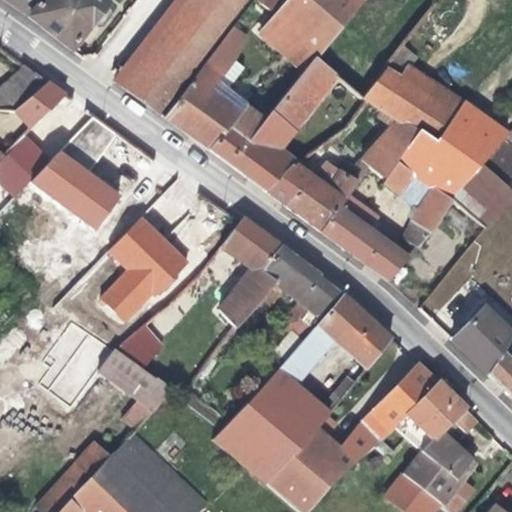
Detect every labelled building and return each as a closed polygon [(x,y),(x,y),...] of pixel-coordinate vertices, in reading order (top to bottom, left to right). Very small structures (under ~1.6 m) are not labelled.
[(1,0),(25,17),(37,0),(1,0)] [(37,0),(25,17),(53,37),(78,55),(115,5),(109,0),(37,0)] [(176,0),(115,84),(160,118),(253,0),(176,0)] [(314,61),(362,0),(273,0),(273,1),(279,7),(262,28),(309,67),(314,61)] [(243,39),(232,29),(160,118),(175,129),(188,138),(207,113),(243,67),(232,58),(243,39)] [(408,46),(365,101),(359,109),(374,118),(378,110),(397,122),(355,168),(363,176),(369,168),(389,181),(422,134),(438,143),(459,111),(403,80),(421,57),(408,46)] [(331,74),(314,61),(309,67),(271,114),(245,146),(221,130),(205,151),(244,179),(268,151),(281,137),(312,98),(331,74)] [(37,77),(23,67),(0,87),(0,111),(12,113),(16,112),(45,83),(37,77)] [(63,96),(45,83),(16,112),(12,113),(29,129),(63,96)] [(511,87),(486,117),(508,136),(511,131),(511,87)] [(405,237),(417,249),(433,232),(455,200),(454,199),(482,166),(508,136),(486,117),(467,101),(466,100),(459,111),(438,143),(422,134),(389,181),(386,185),(404,197),(419,173),(438,186),(423,210),(416,221),(418,224),(405,237)] [(224,126),(221,130),(245,146),(271,114),(255,102),(248,111),(242,107),(226,127),(224,126)] [(207,113),(188,138),(205,151),(221,130),(224,126),(207,113)] [(511,131),(508,136),(482,166),(507,190),(511,183),(511,131)] [(268,151),(244,179),(255,187),(263,193),(284,173),(289,168),(268,151)] [(455,200),(485,228),(511,252),(511,195),(507,190),(482,166),(454,199),(455,200)] [(355,168),(351,173),(348,176),(356,184),(363,176),(355,168)] [(302,187),(281,207),(305,223),(317,232),(336,209),(344,199),(356,184),(348,176),(351,173),(346,169),(326,192),(319,191),(314,196),(302,187)] [(284,173),(263,193),(281,207),(302,187),(284,173)] [(404,197),(423,210),(438,186),(419,173),(404,197)] [(344,199),(336,209),(356,223),(363,213),(344,199)] [(336,209),(317,232),(346,253),(365,267),(384,243),(356,223),(336,209)] [(105,252),(124,270),(97,299),(127,326),(189,260),(141,215),(105,252)] [(239,220),(236,223),(219,249),(233,260),(253,230),(239,220)] [(267,241),(253,230),(233,260),(249,271),(278,248),(267,241)] [(384,243),(365,267),(386,282),(405,261),(384,243)] [(298,262),(278,248),(249,271),(271,286),(278,291),(298,262)] [(309,270),(298,262),(278,291),(296,304),(314,278),(316,275),(309,270)] [(271,286),(249,271),(217,312),(232,330),(249,309),(271,286)] [(341,296),(314,278),(296,304),(306,312),(319,322),(341,296)] [(361,315),(341,296),(319,322),(314,328),(330,342),(338,333),(354,348),(373,326),(361,315)] [(483,310),(451,342),(467,358),(486,375),(500,354),(511,338),(483,310)] [(319,322),(306,312),(288,334),(300,344),(305,338),(314,328),(319,322)] [(70,390),(106,350),(88,334),(86,336),(73,324),(45,355),(55,363),(41,379),(68,403),(76,394),(70,390)] [(389,340),(373,326),(354,348),(371,363),(389,340)] [(161,348),(143,327),(114,352),(140,372),(161,348)] [(330,342),(314,328),(305,338),(320,354),(330,342)] [(300,344),(275,373),(291,387),(320,354),(305,338),(300,344)] [(140,372),(114,352),(98,372),(139,403),(123,420),(136,433),(172,396),(140,372)] [(511,365),(500,354),(486,375),(502,392),(511,381),(511,365)] [(425,375),(415,365),(371,411),(374,416),(389,431),(401,418),(434,382),(425,375)] [(291,387),(275,373),(222,434),(212,445),(260,484),(316,429),(326,417),(345,395),(338,389),(320,411),(291,387)] [(511,381),(502,392),(511,400),(511,381)] [(450,396),(434,382),(401,418),(412,428),(416,425),(421,430),(439,409),(452,421),(463,409),(450,396)] [(416,425),(412,428),(415,431),(416,428),(430,442),(404,473),(436,501),(448,511),(451,511),(471,489),(462,480),(474,464),(455,447),(440,433),(452,421),(439,409),(421,430),(416,425)] [(473,419),(463,409),(452,421),(463,431),(473,419)] [(389,431),(374,416),(358,432),(374,447),(389,431)] [(336,428),(326,417),(316,429),(326,437),(336,428)] [(326,437),(316,429),(260,484),(293,511),(312,511),(331,490),(358,464),(326,437)] [(154,456),(165,466),(188,444),(177,432),(154,456)] [(129,475),(165,511),(202,511),(206,509),(165,466),(154,456),(134,435),(112,457),(129,475)] [(92,480),(112,457),(98,441),(77,462),(78,463),(92,480)] [(71,502),(80,511),(165,511),(129,475),(112,457),(92,480),(71,502)] [(44,511),(61,511),(71,502),(92,480),(78,463),(38,505),(44,511)] [(427,511),(436,501),(404,473),(385,495),(404,511),(427,511)] [(80,511),(71,502),(61,511),(80,511)]
